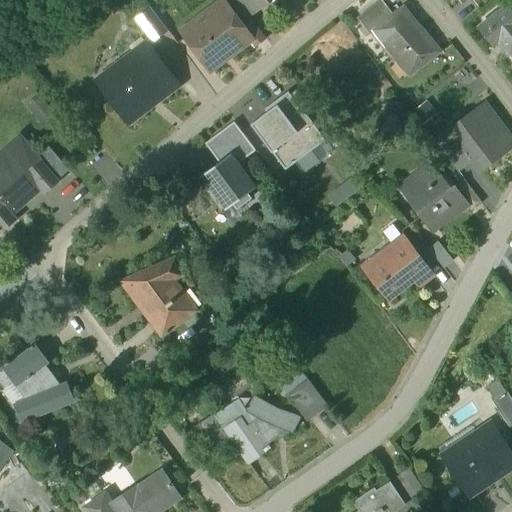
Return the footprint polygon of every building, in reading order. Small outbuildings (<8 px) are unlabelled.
[(262,4),(258,0),(242,0),(251,11),(262,4)] [(385,0),(378,0),(359,15),(369,28),(374,24),(377,28),(395,13),(385,0)] [(229,3),(190,32),(213,63),(252,35),(229,3)] [(154,5),(139,17),(153,37),(170,26),(154,5)] [(511,11),(507,5),(480,26),(494,44),(500,40),(511,56),(511,11)] [(395,13),(377,28),(399,56),(403,53),(415,69),(439,50),(405,6),(395,13)] [(150,39),(99,77),(128,115),(158,92),(161,97),(182,81),(150,39)] [(280,101),(295,121),(309,111),(313,108),(298,87),(280,101)] [(52,125),(65,115),(45,89),(31,99),(52,125)] [(253,119),(274,148),(301,128),(295,121),(280,101),(279,100),(253,119)] [(427,100),(415,109),(423,119),(435,110),(427,100)] [(511,144),(511,141),(484,105),(462,122),(467,129),(456,137),(471,158),(480,169),(511,144)] [(309,111),(295,121),(301,128),(274,148),(287,164),(326,135),(309,111)] [(258,146),(236,118),(208,139),(222,158),(234,149),(241,158),(258,146)] [(471,158),(456,137),(445,146),(460,166),(471,158)] [(5,165),(0,159),(0,230),(19,214),(13,207),(42,183),(47,189),(60,177),(31,142),(5,165)] [(72,166),(52,142),(43,150),(63,174),(72,166)] [(241,158),(234,149),(222,158),(204,172),(229,205),(237,199),(240,204),(256,193),(252,188),(259,182),(241,158)] [(450,187),(431,162),(405,181),(415,195),(410,200),(433,230),(467,205),(468,204),(454,184),(450,187)] [(340,201),(367,185),(359,171),(332,187),(340,201)] [(482,202),(463,177),(454,184),(468,204),(467,205),(471,210),(482,202)] [(404,235),(385,250),(391,257),(370,273),(389,298),(415,278),(420,284),(434,274),(404,235)] [(177,254),(128,276),(135,292),(145,288),(160,309),(155,313),(167,329),(168,328),(169,330),(172,327),(171,326),(197,306),(173,275),(184,271),(177,254)] [(32,342),(33,344),(8,363),(31,395),(19,400),(26,416),(76,395),(69,379),(67,380),(38,341),(37,342),(35,340),(32,342)] [(309,377),(288,393),(308,419),(329,404),(309,377)] [(511,425),(511,397),(507,390),(493,400),(510,427),(511,425)] [(301,416),(256,391),(249,405),(263,412),(249,422),(243,413),(228,423),(251,457),(293,429),(301,416)] [(218,417),(202,428),(218,451),(234,440),(218,417)] [(478,437),(446,459),(467,491),(495,473),(498,477),(511,467),(511,451),(491,421),(475,432),(478,437)] [(0,475),(19,451),(0,435),(0,475)] [(140,481),(115,498),(109,489),(89,502),(95,511),(146,511),(155,506),(158,509),(183,492),(165,466),(141,482),(140,481)] [(425,490),(410,466),(403,471),(418,494),(425,490)] [(418,494),(403,471),(391,479),(407,502),(415,496),(418,494)] [(376,485),(354,499),(360,508),(353,511),(394,511),(393,511),(407,502),(391,479),(378,488),(376,485)] [(407,502),(393,511),(394,511),(425,511),(415,496),(407,502)]
